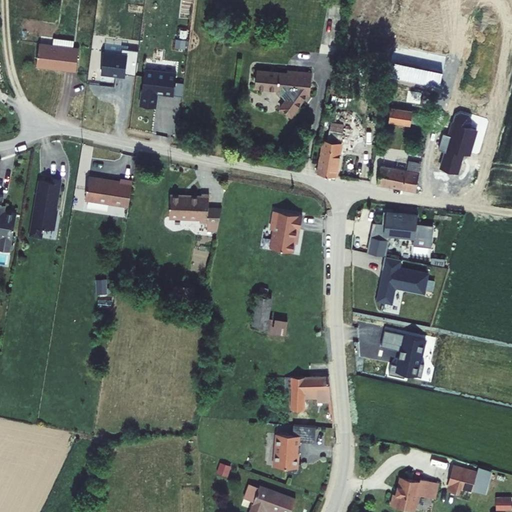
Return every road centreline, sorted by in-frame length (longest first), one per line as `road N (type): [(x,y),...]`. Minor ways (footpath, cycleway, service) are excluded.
road 1 (residential): [(338,187),(336,322),(346,452),(331,511)]
road 2 (unclassified): [(49,128),(338,187)]
road 3 (track): [(463,206),(482,175),(511,76)]
road 4 (unclassified): [(338,187),(463,206)]
